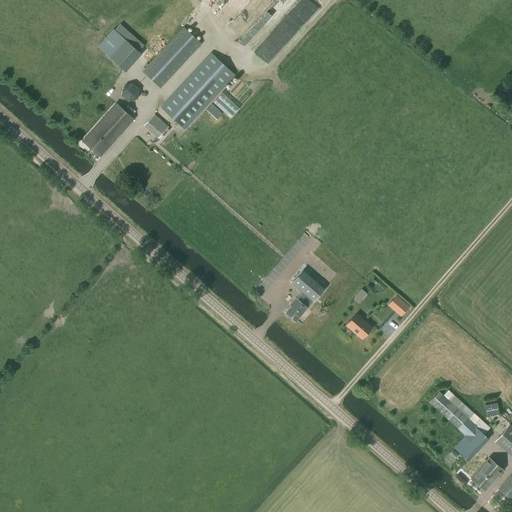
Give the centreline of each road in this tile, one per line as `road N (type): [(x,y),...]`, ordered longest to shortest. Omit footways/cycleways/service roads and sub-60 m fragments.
road 1 (unclassified): [(331,406),(0,117)]
road 2 (unclassified): [(331,406),(511,204)]
road 3 (unclassified): [(449,511),(331,406)]
